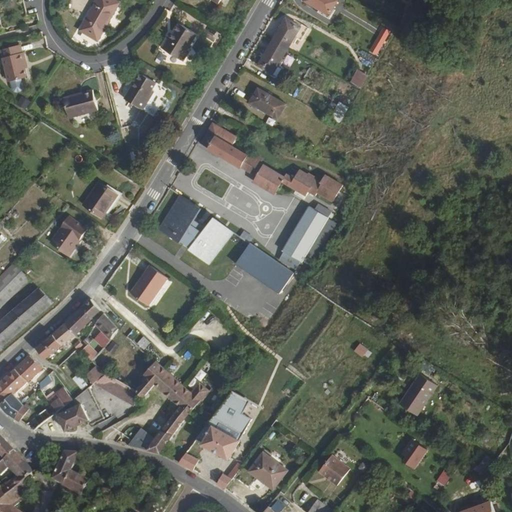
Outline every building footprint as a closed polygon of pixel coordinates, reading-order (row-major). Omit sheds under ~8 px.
[(113,0),(89,0),(74,24),(92,35),(113,0)] [(225,0),(205,0),(220,9),(225,0)] [(339,2),(336,0),(307,0),(307,1),(331,15),(339,2)] [(273,42),(289,51),(301,29),(287,20),(273,42)] [(369,51),(379,56),(391,31),(381,26),(369,51)] [(198,37),(180,27),(170,42),(168,40),(162,51),(184,64),(191,54),(189,52),(198,37)] [(275,74),(289,51),(273,42),(260,65),(275,74)] [(21,45),(1,49),(9,82),(11,82),(22,79),(28,78),(25,62),(27,61),(26,53),(23,54),(21,45)] [(358,70),(350,83),(361,89),(369,76),(358,70)] [(134,100),(130,106),(144,114),(155,95),(152,94),(156,87),(140,77),(128,96),(134,100)] [(15,92),(18,93),(21,92),(23,90),(24,87),(22,79),(11,82),(12,90),(15,92)] [(287,104),(259,87),(250,102),(278,119),(287,104)] [(103,114),(98,91),(96,93),(96,91),(66,97),(70,120),(81,118),(103,114)] [(124,103),(130,106),(134,100),(128,96),(124,103)] [(19,107),(27,108),(28,100),(21,98),(19,107)] [(341,123),(348,108),(332,100),(325,115),(341,123)] [(238,141),(214,126),(201,147),(240,171),(247,159),(233,150),(238,141)] [(248,159),(247,159),(240,171),(241,171),(245,173),(258,181),(255,186),(275,198),(282,186),(306,200),(309,196),(316,200),(318,197),(333,206),(343,189),(326,179),(322,187),(317,184),(317,182),(309,177),(308,179),(300,174),(295,183),(287,178),(285,182),(265,169),(265,170),(260,168),(263,163),(257,159),(254,164),(248,160),(248,159)] [(121,197),(103,184),(86,206),(105,219),(121,197)] [(196,210),(182,200),(158,233),(179,248),(181,245),(209,269),(233,236),(220,226),(217,229),(213,231),(210,230),(207,229),(204,233),(194,226),(197,222),(195,220),(193,217),(193,214),(196,210)] [(315,214),(309,211),(283,255),(284,256),(279,264),(295,274),(301,266),(302,266),(328,223),(332,217),(318,209),(315,214)] [(203,215),(196,210),(193,214),(193,217),(195,220),(197,222),(203,215)] [(92,228),(73,215),(52,243),(69,255),(81,239),(83,239),(92,228)] [(217,229),(220,226),(212,221),(207,229),(210,230),(213,231),(217,229)] [(245,236),(241,241),(248,246),(252,241),(245,236)] [(293,279),(250,248),(235,268),(244,275),(277,300),(293,279)] [(33,281),(14,264),(3,275),(21,292),(33,281)] [(150,269),(130,297),(145,309),(156,294),(157,295),(167,280),(150,269)] [(0,311),(21,292),(3,275),(0,278),(0,311)] [(0,349),(55,302),(40,288),(4,318),(0,321),(0,349)] [(101,314),(91,303),(82,311),(92,322),(101,314)] [(92,322),(82,311),(66,325),(76,336),(92,322)] [(101,349),(117,334),(104,318),(94,327),(99,333),(92,341),(101,349)] [(76,336),(66,325),(53,336),(62,347),(76,336)] [(144,351),(150,343),(138,333),(131,340),(144,351)] [(62,347),(53,336),(38,350),(47,360),(62,347)] [(89,362),(93,359),(84,351),(86,349),(82,345),(76,351),(89,362)] [(30,357),(16,370),(28,383),(45,369),(30,357)] [(192,398),(155,363),(154,364),(143,378),(146,382),(131,391),(136,397),(138,400),(154,390),(178,411),(179,409),(188,417),(204,398),(200,394),(201,393),(199,391),(192,398)] [(92,382),(102,373),(93,365),(84,375),(92,382)] [(0,406),(0,407),(14,395),(28,383),(16,370),(0,383),(0,406)] [(136,397),(131,391),(103,372),(102,373),(92,382),(129,407),(132,403),(136,397)] [(81,391),(87,386),(79,374),(72,379),(81,391)] [(423,379),(404,409),(422,421),(441,391),(423,379)] [(50,404),(58,413),(68,404),(73,400),(62,386),(47,400),(50,404)] [(102,421),(86,387),(73,400),(68,404),(71,411),(58,417),(65,433),(90,423),(92,427),(102,421)] [(6,413),(13,418),(23,406),(14,395),(0,407),(6,413)] [(248,405),(232,395),(230,397),(247,407),(248,405)] [(247,407),(230,397),(194,442),(200,446),(199,448),(226,463),(250,423),(241,418),(247,407)] [(35,434),(37,431),(58,413),(50,404),(26,427),(35,434)] [(157,456),(188,417),(179,409),(178,411),(153,442),(145,453),(157,456)] [(127,449),(145,453),(153,442),(141,433),(127,449)] [(0,465),(14,455),(0,438),(0,457),(2,459),(0,461),(0,465)] [(432,454),(417,444),(405,463),(419,473),(432,454)] [(354,466),(337,453),(323,470),(340,484),(354,466)] [(77,455),(63,454),(52,481),(81,497),(88,483),(69,473),(77,455)] [(196,462),(185,454),(176,465),(189,472),(196,462)] [(10,472),(12,474),(24,464),(14,455),(0,465),(0,474),(0,475),(5,471),(6,467),(10,472)] [(509,458),(507,456),(501,463),(505,466),(511,460),(509,458)] [(287,476),(262,458),(248,475),(273,494),(287,476)] [(497,465),(491,459),(482,471),(484,473),(482,475),(486,479),(497,465)] [(0,499),(14,488),(22,481),(32,473),(24,464),(12,474),(13,476),(0,486),(0,499)] [(437,484),(445,488),(452,475),(443,471),(437,484)] [(230,483),(223,477),(215,486),(223,491),(230,483)] [(22,481),(14,488),(20,496),(23,499),(31,492),(22,481)] [(14,488),(0,499),(0,501),(8,507),(20,496),(14,488)] [(0,511),(10,511),(4,508),(8,507),(0,501),(0,511)] [(280,511),(285,508),(282,505),(278,502),(266,511),(280,511)] [(332,511),(321,502),(313,511),(312,511),(332,511)]
